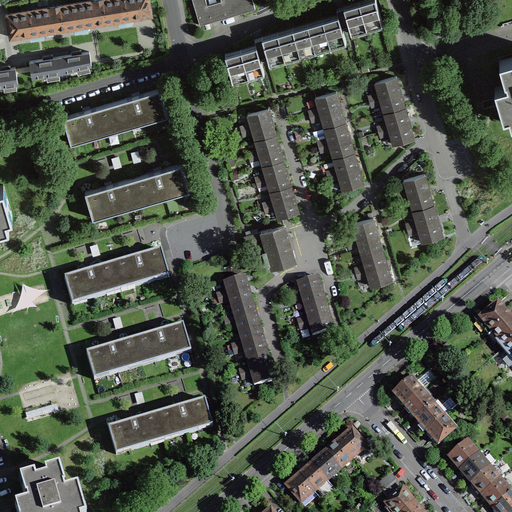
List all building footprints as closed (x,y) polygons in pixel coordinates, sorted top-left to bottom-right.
[(124,18),(121,0),(90,0),(77,2),(81,25),(124,18)] [(121,0),(124,18),(151,14),(148,0),(121,0)] [(221,0),(222,1),(207,5),(205,0),(192,0),(200,25),(255,8),(252,0),(221,0)] [(382,21),(376,0),(363,0),(356,2),(337,8),(338,14),(342,26),(349,24),(351,33),(359,31),(358,28),(366,25),(367,29),(374,27),(373,23),(382,21)] [(34,9),(38,32),(81,25),(77,2),(58,5),(34,9)] [(38,32),(34,9),(29,10),(7,13),(10,37),(38,32)] [(277,62),(276,58),(284,56),(285,60),(292,57),(291,54),(299,51),(300,55),(307,53),(306,49),(314,47),(315,51),(322,48),(321,45),(329,43),(330,46),(337,44),(336,41),(346,38),(342,26),(338,14),(255,38),(256,44),(241,49),(225,54),(233,81),(241,79),(240,75),(247,73),(248,77),(256,74),(255,71),(264,68),(260,56),(267,54),(270,64),(277,62)] [(61,72),(92,64),(89,51),(79,53),(58,56),(61,72)] [(29,61),(32,77),(61,72),(58,56),(50,57),(29,61)] [(510,82),(498,87),(500,95),(497,96),(498,99),(499,103),(502,102),(506,116),(509,115),(511,123),(511,56),(502,60),(506,70),(503,71),(505,80),(509,79),(510,82)] [(0,85),(18,83),(15,67),(7,68),(0,69),(0,85)] [(375,82),(378,92),(368,95),(370,101),(401,91),(398,82),(396,76),(375,82)] [(153,119),(152,116),(167,112),(160,88),(135,95),(111,102),(118,126),(133,122),(133,125),(153,119)] [(308,110),(310,115),(341,106),(338,97),(337,91),(315,97),(318,107),(313,108),(313,109),(308,110)] [(370,101),(371,106),(381,103),(384,113),(405,107),(402,95),(401,91),(370,101)] [(63,116),(70,140),(85,136),(86,139),(105,133),(104,130),(118,126),(111,102),(88,109),(63,116)] [(342,110),(341,106),(310,115),(312,121),(317,119),(317,120),(322,118),(324,128),(346,122),(342,110)] [(384,113),(387,123),(377,126),(378,131),(410,121),(407,111),(405,107),(384,113)] [(240,126),(241,130),(273,121),(270,113),(269,108),(248,114),(250,122),(245,124),(240,126)] [(273,121),(241,130),(243,135),(253,133),(255,140),(276,134),(274,125),(273,121)] [(410,121),(378,131),(380,136),(390,133),(393,143),(414,137),(411,126),(410,121)] [(322,139),(317,141),(319,146),(350,137),(347,125),(346,122),(324,128),(327,137),(322,139)] [(255,140),(257,148),(252,149),(253,150),(247,151),(249,156),(280,147),(277,138),(276,134),(255,140)] [(331,148),(333,158),(354,152),(351,140),(350,137),(319,146),(320,151),(325,150),(326,150),(331,148)] [(263,166),(284,159),(281,150),(280,147),(249,156),(250,160),(255,159),(260,158),(263,166)] [(331,169),(326,171),(328,176),(359,167),(355,155),(354,152),(333,158),(336,167),(331,169)] [(285,163),(284,159),(263,166),(265,173),(260,175),(255,177),(256,181),(287,172),(285,163)] [(175,194),(174,191),(189,186),(182,163),(157,170),(133,177),(140,200),(154,196),(155,199),(175,194)] [(342,189),(363,182),(360,171),(359,167),(328,176),(329,181),(334,180),(339,179),(342,189)] [(263,184),(263,185),(268,183),(270,191),(291,185),(289,176),(287,172),(256,181),(258,186),(263,184)] [(425,173),(404,180),(407,189),(397,193),(398,198),(429,189),(426,179),(425,173)] [(140,200),(133,177),(109,184),(85,191),(92,215),(107,210),(107,213),(127,208),(126,205),(140,200)] [(0,226),(9,224),(7,216),(10,215),(5,200),(8,200),(6,193),(3,194),(0,185),(0,184),(0,226)] [(262,202),(264,207),(295,197),(292,189),(291,185),(270,191),(272,198),(267,200),(262,202)] [(431,193),(429,189),(398,198),(400,203),(405,202),(410,201),(413,210),(434,204),(431,193)] [(296,200),(295,197),(264,207),(265,211),(275,209),(278,217),(299,211),(296,200)] [(435,208),(434,204),(413,210),(416,220),(411,221),(411,222),(406,223),(407,228),(438,219),(435,208)] [(353,224),(355,234),(345,237),(347,242),(378,233),(375,222),(374,217),(353,224)] [(422,241),(443,235),(440,225),(438,219),(407,228),(409,234),(414,232),(414,233),(419,231),(422,241)] [(264,241),(272,268),(296,261),(290,240),(289,238),(291,237),(289,233),(287,233),(285,224),(244,236),(247,246),(248,246),(264,241)] [(347,242),(349,247),(354,246),(359,245),(362,254),(383,248),(379,237),(378,233),(347,242)] [(383,248),(362,254),(364,264),(354,267),(356,272),(387,263),(384,252),(383,248)] [(154,281),(154,278),(168,273),(161,250),(138,256),(113,264),(120,288),(134,283),(135,286),(154,281)] [(356,272),(358,278),(368,275),(371,285),(392,279),(388,267),(387,263),(356,272)] [(87,300),(107,295),(106,292),(120,288),(113,264),(90,271),(64,278),(71,302),(86,297),(87,300)] [(224,283),(226,290),(216,294),(218,299),(249,290),(246,280),(245,276),(224,283)] [(318,277),(297,283),(300,291),(295,293),(290,295),(291,299),(322,290),(320,283),(318,277)] [(229,301),(232,308),(253,302),(250,293),(249,290),(218,299),(219,303),(224,302),(229,301)] [(322,290),(291,299),(292,304),(298,302),(298,303),(303,302),(305,309),(326,303),(323,293),(322,290)] [(254,306),(253,302),(232,308),(234,316),(229,317),(229,318),(224,319),(225,324),(256,315),(254,306)] [(297,320),(299,325),(330,316),(327,305),(326,303),(305,309),(307,317),(302,318),(297,320)] [(498,303),(476,321),(489,336),(491,334),(510,318),(501,307),(498,303)] [(257,318),(256,315),(225,324),(227,329),(232,327),(232,328),(237,326),(239,334),(260,328),(257,318)] [(300,329),(310,327),(312,335),(334,329),(330,318),(330,316),(299,325),(300,329)] [(511,340),(511,318),(510,318),(491,334),(503,349),(511,340)] [(175,352),(190,348),(183,324),(159,332),(135,339),(142,362),(156,358),(157,361),(176,356),(175,352)] [(231,345),(233,349),(264,340),(261,330),(260,328),(239,334),(241,341),(236,343),(237,343),(231,345)] [(108,372),(109,375),(129,370),(128,366),(142,362),(135,339),(111,346),(86,353),(93,376),(108,372)] [(265,343),(264,340),(233,349),(234,354),(244,352),(247,359),(268,353),(265,343)] [(511,340),(503,349),(509,355),(504,359),(511,367),(511,365),(511,340)] [(244,368),(244,369),(239,370),(240,375),(271,366),(268,356),(268,353),(247,359),(249,367),(244,368)] [(271,366),(240,375),(242,380),(252,377),(254,385),(275,379),(272,369),(271,366)] [(402,405),(404,405),(405,406),(422,391),(436,379),(429,372),(418,381),(413,376),(393,392),(398,397),(399,398),(398,400),(402,405)] [(406,407),(405,409),(407,411),(409,414),(411,413),(416,418),(435,402),(430,396),(428,398),(422,391),(405,406),(406,407)] [(212,423),(205,399),(181,406),(157,413),(164,437),(178,433),(179,436),(198,430),(197,427),(212,423)] [(424,431),(426,430),(427,431),(444,417),(456,406),(450,399),(440,407),(435,402),(416,418),(419,422),(421,424),(420,426),(424,431)] [(133,420),(108,428),(115,451),(130,447),(131,450),(150,444),(150,441),(164,437),(157,413),(133,420)] [(452,422),(450,424),(444,417),(427,431),(428,432),(426,434),(429,437),(431,440),(433,438),(438,444),(458,428),(452,422)] [(338,440),(354,458),(367,447),(352,428),(342,437),(338,440)] [(341,469),(354,458),(338,440),(329,448),(325,451),(341,469)] [(460,470),(476,455),(470,448),(472,446),(467,440),(448,456),(451,460),(454,462),(452,464),(457,469),(458,468),(460,470)] [(312,463),(328,481),(341,469),(325,451),(316,459),(312,463)] [(463,474),(471,482),(490,466),(479,453),(476,455),(460,470),(463,474)] [(303,471),(299,474),(315,492),(328,481),(312,463),(303,471)] [(498,468),(494,472),(490,466),(471,482),(474,487),(482,495),(501,479),(504,476),(498,468)] [(60,480),(56,470),(45,473),(46,478),(36,481),(35,476),(23,479),(26,490),(23,491),(26,500),(30,499),(31,502),(18,506),(19,511),(81,511),(80,505),(82,504),(80,497),(77,498),(75,489),(62,493),(61,490),(65,488),(63,479),(60,480)] [(301,504),(315,492),(299,474),(289,483),(286,485),(301,504)] [(384,490),(396,480),(390,474),(379,484),(384,490)] [(505,485),(501,479),(482,495),(486,499),(493,508),(509,494),(503,487),(505,485)] [(396,480),(384,490),(382,492),(387,497),(400,486),(396,480)] [(403,488),(385,503),(392,511),(402,511),(415,502),(407,492),(403,488)] [(509,494),(493,508),(496,511),(511,511),(511,492),(509,494)] [(423,511),(419,506),(415,502),(402,511),(423,511)]
